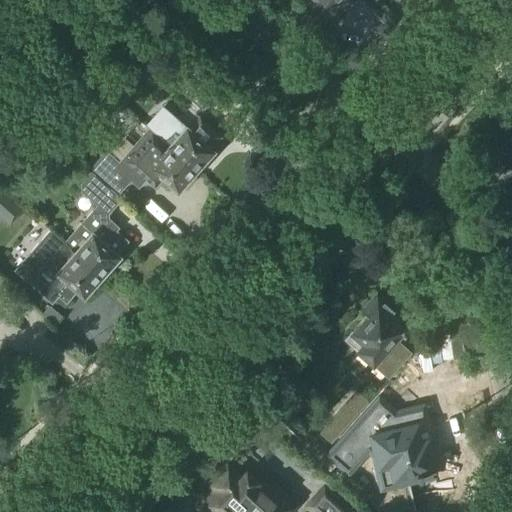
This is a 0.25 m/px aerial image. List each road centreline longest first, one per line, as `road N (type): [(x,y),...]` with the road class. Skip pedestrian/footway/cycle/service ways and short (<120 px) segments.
road 1 (residential): [(35,511),(373,127)]
road 2 (residential): [(511,450),(453,195),(373,127)]
road 3 (residential): [(373,127),(210,0)]
road 4 (residential): [(373,127),(488,0)]
